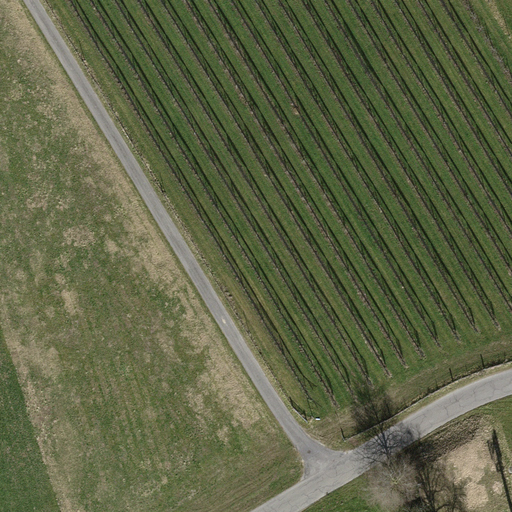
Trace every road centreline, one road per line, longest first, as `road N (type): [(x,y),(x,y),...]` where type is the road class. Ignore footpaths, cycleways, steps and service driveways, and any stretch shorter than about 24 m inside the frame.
road 1 (unclassified): [(315,475),(36,0)]
road 2 (unclassified): [(511,374),(477,380),(315,475)]
